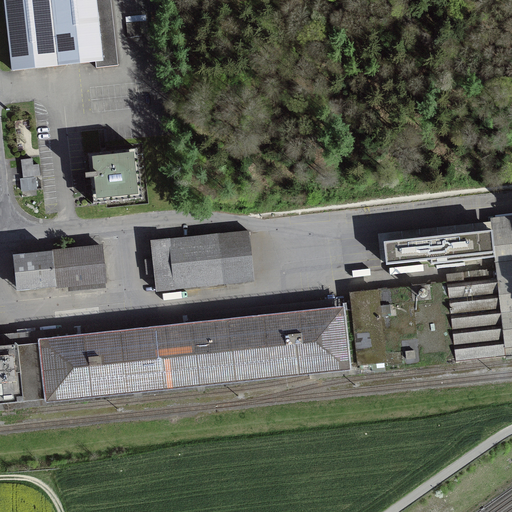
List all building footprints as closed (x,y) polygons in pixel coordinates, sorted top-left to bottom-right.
[(5,0),(13,71),(96,62),(96,68),(119,65),(111,0),(5,0)] [(128,37),(142,36),(141,22),(126,23),(128,37)] [(93,204),(142,198),(137,149),(88,154),(93,204)] [(23,177),(40,175),(39,164),(33,165),(22,166),(23,177)] [(22,190),(36,189),(35,177),(21,179),(22,190)] [(505,348),(511,346),(511,228),(492,231),(495,257),(497,278),(505,348)] [(431,264),(495,257),(492,232),(492,231),(384,243),(386,265),(431,260),(431,264)] [(157,291),(225,284),(220,234),(152,241),(157,291)] [(21,290),(106,281),(102,246),(17,255),(21,290)] [(506,356),(505,348),(497,278),(352,294),(356,334),(359,364),(454,354),(455,362),(506,356)] [(0,403),(5,403),(5,409),(15,408),(14,402),(88,394),(89,398),(120,395),(120,391),(209,381),(209,386),(241,382),(241,378),(359,365),(359,364),(356,334),(351,334),(349,310),(205,325),(204,319),(194,320),(195,326),(44,342),(44,336),(19,339),(20,345),(14,345),(13,339),(0,340),(0,344),(0,347),(0,346),(0,403)]
